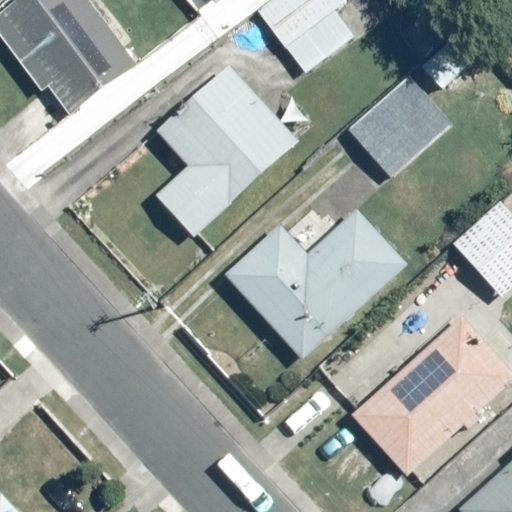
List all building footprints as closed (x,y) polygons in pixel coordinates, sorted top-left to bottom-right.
[(143,69),(93,0),(31,0),(0,22),(0,30),(66,124),(143,69)] [(342,0),(274,0),(260,11),(308,74),(356,37),(333,7),(342,0)] [(304,144),(236,71),(163,138),(193,171),(162,200),(199,240),(304,144)] [(456,126),(414,75),(351,128),(393,178),(456,126)] [(457,245),(460,249),(433,274),(453,295),(462,287),(485,314),(504,297),(511,289),(511,199),(510,197),(457,245)] [(410,268),(361,213),(318,252),(293,225),(233,279),(307,361),(410,268)] [(394,311),(418,337),(452,306),(428,279),(394,311)] [(448,335),(356,418),(412,479),(511,388),(511,374),(463,321),(448,335)] [(511,511),(511,467),(464,511),(511,511)] [(0,498),(0,511),(18,511),(4,495),(0,498)]
